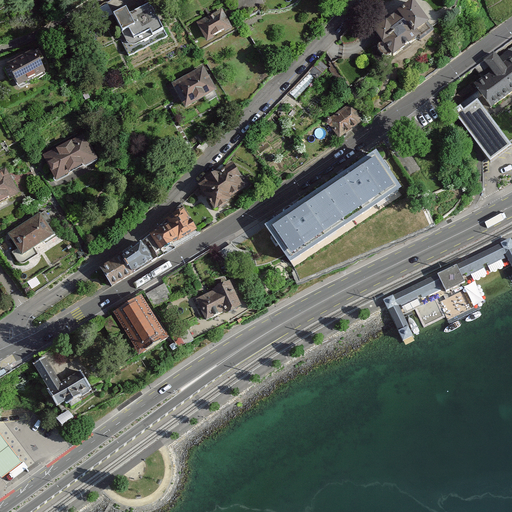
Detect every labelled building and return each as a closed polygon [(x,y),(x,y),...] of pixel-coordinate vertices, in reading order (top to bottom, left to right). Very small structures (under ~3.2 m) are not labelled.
[(172,36),(154,2),(131,14),(128,8),(109,18),(130,58),(172,36)] [(433,35),(411,6),(372,34),(393,64),(433,35)] [(235,31),(226,12),(198,26),(208,45),(235,31)] [(19,90),(49,74),(35,49),(5,64),(19,90)] [(493,76),(476,88),(490,108),(511,91),(511,59),(503,66),(495,55),(488,60),(484,63),(493,76)] [(205,65),(173,84),(188,111),(221,92),(205,65)] [(314,79),(308,74),(293,92),(298,96),(314,79)] [(354,101),(326,121),(340,140),(367,119),(354,101)] [(451,116),(489,168),(511,152),(476,106),(462,116),(458,111),(451,116)] [(99,164),(86,136),(42,156),(55,184),(99,164)] [(398,191),(376,157),(268,227),(290,261),(398,191)] [(232,197),(248,189),(234,166),(198,187),(214,216),(236,203),(232,197)] [(0,173),(0,206),(20,195),(6,170),(0,173)] [(183,207),(167,227),(179,243),(197,231),(183,207)] [(42,213),(9,236),(25,258),(57,235),(42,213)] [(167,227),(143,243),(155,260),(179,243),(167,227)] [(388,311),(405,338),(410,334),(399,311),(443,290),(447,295),(465,286),(463,280),(509,258),(511,264),(511,245),(510,240),(447,271),(383,301),(388,311)] [(143,243),(124,257),(135,273),(155,260),(143,243)] [(124,257),(102,272),(114,288),(135,273),(124,257)] [(243,310),(230,284),(197,300),(208,322),(225,314),(226,318),(243,310)] [(139,359),(171,338),(143,296),(112,317),(139,359)] [(32,366),(58,409),(91,389),(80,372),(62,383),(47,358),(32,366)] [(60,417),(56,420),(64,430),(78,418),(70,408),(60,417)] [(0,478),(2,482),(24,466),(0,433),(0,478)]
